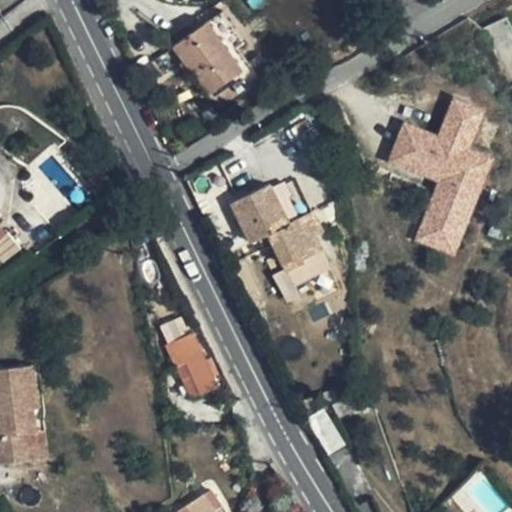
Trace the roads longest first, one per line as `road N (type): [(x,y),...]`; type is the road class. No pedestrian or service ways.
road 1 (residential): [(160,180),(461,0)]
road 2 (secondary): [(171,201),(274,415),(332,511)]
road 3 (secondary): [(71,0),(160,180)]
road 4 (residential): [(0,302),(32,273),(171,201)]
